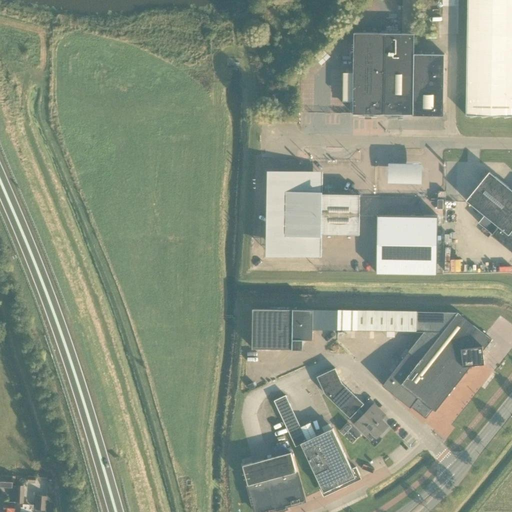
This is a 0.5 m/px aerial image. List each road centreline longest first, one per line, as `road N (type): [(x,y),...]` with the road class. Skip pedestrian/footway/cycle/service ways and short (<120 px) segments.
road 1 (trunk): [(115,511),(63,342),(0,182)]
road 2 (unclassified): [(511,142),(283,139)]
